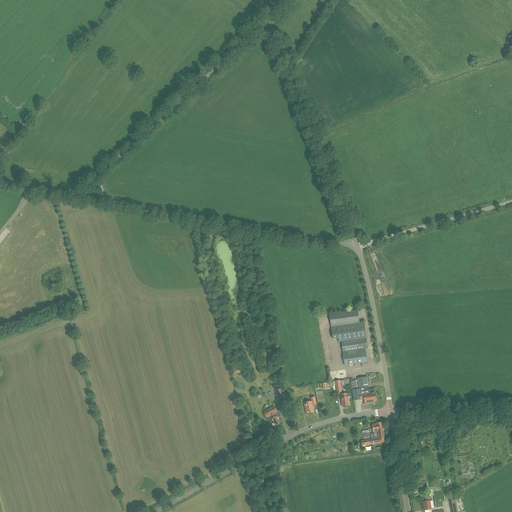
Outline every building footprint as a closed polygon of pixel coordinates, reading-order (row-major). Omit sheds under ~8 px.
[(341,341),(345,365),(367,362),(365,349),(368,349),(364,323),(360,324),(358,310),(329,314),(333,339),(338,338),(339,342),(341,341)] [(364,399),(365,403),(377,402),(375,392),(375,389),(369,390),(367,377),(358,378),(359,389),(357,389),(356,381),(351,381),(354,400),(364,399)] [(336,381),(337,393),(342,393),(341,387),(346,386),(345,379),(340,380),(336,381)] [(277,394),(282,402),(287,399),(281,388),(276,391),(277,394)] [(346,406),(346,407),(348,407),(349,406),(348,397),(351,397),(351,393),(341,394),(342,398),(341,398),(343,407),(346,406)] [(303,404),(305,413),(314,411),(313,406),(316,406),(315,398),(310,399),(311,402),(303,404)] [(272,419),(275,425),(281,422),(277,416),(276,416),(275,413),(277,412),(274,407),(264,412),(267,418),(270,416),(272,419)] [(361,441),(362,446),(385,442),(382,424),(381,423),(380,422),(378,423),(377,424),(373,424),(375,438),(361,441)] [(449,497),(451,511),(458,511),(456,499),(457,499),(457,495),(449,497)] [(443,511),(444,510),(432,511),(431,511),(431,508),(434,508),(433,500),(430,501),(429,497),(423,498),(425,511),(443,511)]
